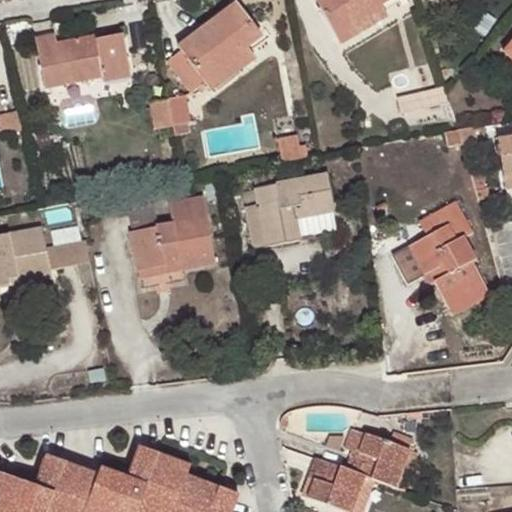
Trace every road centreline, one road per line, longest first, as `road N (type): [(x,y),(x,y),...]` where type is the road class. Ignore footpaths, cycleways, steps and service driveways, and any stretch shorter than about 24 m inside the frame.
road 1 (residential): [(257,387),(0,418)]
road 2 (residential): [(511,382),(379,396),(336,381),(257,387)]
road 3 (residential): [(276,511),(257,387)]
